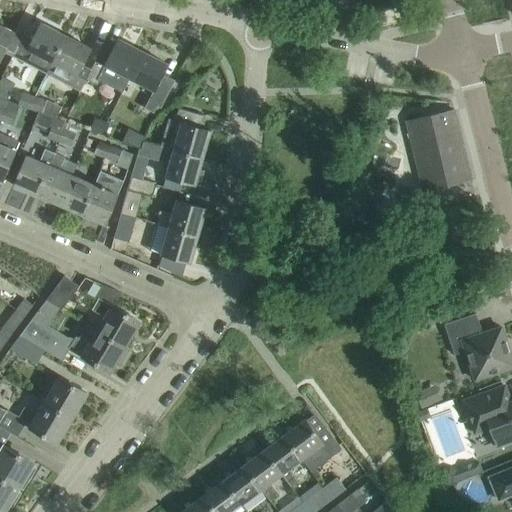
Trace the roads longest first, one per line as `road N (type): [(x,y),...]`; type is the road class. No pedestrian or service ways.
road 1 (residential): [(209,313),(244,258),(261,25)]
road 2 (residential): [(62,511),(209,313)]
road 3 (residential): [(0,222),(209,313)]
road 4 (residential): [(261,25),(428,55),(459,53)]
road 5 (residential): [(511,238),(459,53)]
road 6 (residential): [(130,0),(261,25)]
